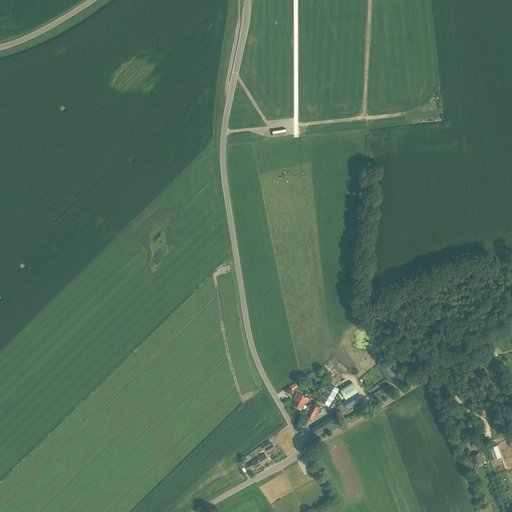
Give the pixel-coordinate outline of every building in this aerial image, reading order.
[(294,69),(294,42),(283,42),(283,69),(294,69)] [(292,85),(276,85),(277,108),(293,107),(292,85)] [(385,358),(377,363),(389,382),(397,377),(385,358)] [(332,408),(335,404),(332,402),(339,389),(329,383),(319,400),(332,408)] [(341,392),(338,394),(347,409),(363,399),(354,385),(341,392)] [(381,396),(388,393),(385,388),(378,391),(381,396)] [(295,400),(292,405),(301,410),(305,402),(307,403),(309,398),(297,391),(293,398),(295,400)] [(319,410),(321,408),(312,403),(305,416),(313,420),(318,410),(319,410)] [(339,413),(345,410),(341,404),(335,407),(339,413)] [(333,414),(312,427),(317,436),(338,424),(333,414)] [(269,440),(261,445),(264,450),(266,449),(268,453),(272,451),(275,455),(278,453),(275,448),(271,442),(271,443),(269,440)] [(497,445),(486,449),(489,458),(496,456),(497,458),(501,456),(497,445)] [(474,467),(485,463),(481,452),(471,455),(472,460),(471,461),(474,467)] [(259,462),(261,466),(269,461),(264,453),(257,458),(259,461),(259,462)] [(239,466),(245,462),(242,458),(236,463),(239,466)] [(256,469),(261,466),(259,462),(259,461),(257,458),(247,464),(250,468),(254,466),(256,469)]
